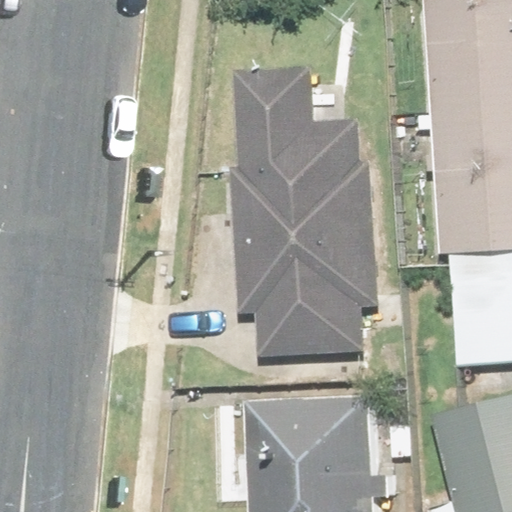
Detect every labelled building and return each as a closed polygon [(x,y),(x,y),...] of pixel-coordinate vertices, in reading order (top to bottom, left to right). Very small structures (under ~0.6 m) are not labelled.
[(490,8),(378,12),(386,296),(499,292),(490,8)] [(324,117),(187,117),(187,402),(324,402),(324,117)] [(484,303),(393,308),(399,423),(490,418),(484,303)] [(511,511),(511,481),(503,434),(386,456),(396,511),(511,511)] [(337,511),(338,438),(195,437),(194,511),(337,511)]
